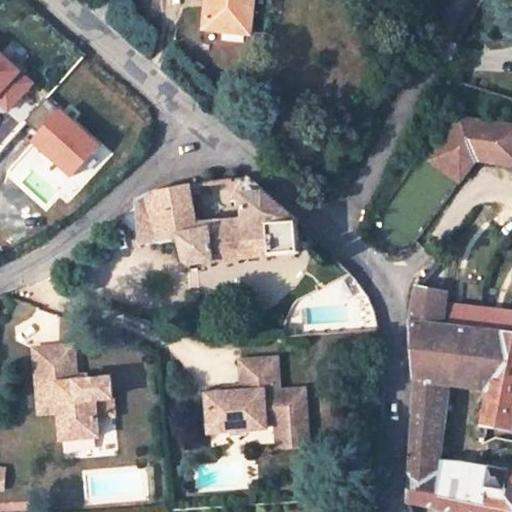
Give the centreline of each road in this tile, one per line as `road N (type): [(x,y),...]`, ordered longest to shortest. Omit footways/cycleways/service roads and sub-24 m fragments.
road 1 (unclassified): [(390,511),(398,380),(385,291),(333,238)]
road 2 (unclassified): [(333,238),(462,0)]
road 3 (unclassified): [(192,118),(79,230),(0,281)]
road 4 (unclassified): [(333,238),(192,118)]
road 5 (unclassified): [(192,118),(57,0)]
